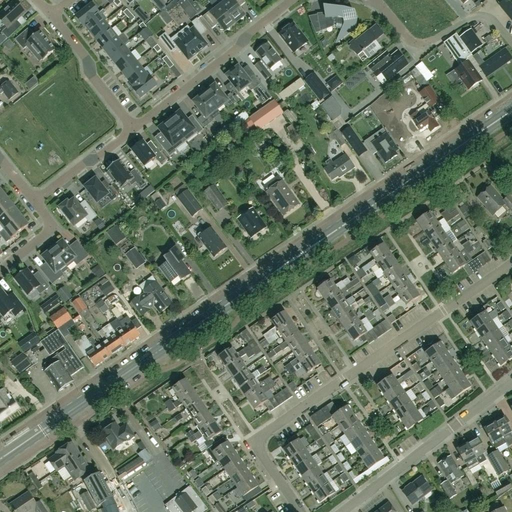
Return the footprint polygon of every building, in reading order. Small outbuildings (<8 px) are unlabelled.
[(182,0),(177,4),(190,21),(197,15),(194,11),(190,6),(186,1),(185,0),(182,0)] [(242,0),(221,0),(218,3),(235,25),(235,24),(240,20),(243,20),(243,17),(245,16),(244,14),(244,11),(241,11),(241,8),(240,7),(245,3),(242,0)] [(511,0),(504,0),(498,5),(511,22),(511,0)] [(16,21),(25,12),(15,1),(0,15),(0,20),(7,28),(2,33),(8,39),(21,26),(16,21)] [(194,11),(199,7),(195,2),(190,6),(194,11)] [(235,25),(218,3),(217,3),(219,4),(202,18),(211,29),(216,26),(217,26),(220,27),(220,30),(223,31),(224,32),(226,31),(229,31),(229,28),(234,24),(235,25)] [(169,13),(174,8),(171,4),(165,8),(169,13)] [(98,14),(92,5),(76,18),(80,23),(81,22),(84,25),(98,14)] [(339,9),(325,8),(326,26),(333,26),(334,21),(332,21),(332,18),(338,17),(338,18),(344,19),(345,24),(335,43),(336,44),(355,28),(356,18),(353,12),(344,9),(343,11),(339,10),(339,9)] [(138,17),(141,21),(146,16),(143,13),(138,17)] [(99,14),(98,14),(84,25),(90,33),(104,22),(98,15),(99,14)] [(187,27),(181,32),(198,53),(201,50),(202,52),(207,48),(206,46),(207,46),(199,36),(206,31),(197,20),(192,23),(195,27),(190,31),(187,27)] [(111,30),(104,22),(90,33),(97,41),(111,30)] [(280,34),(294,53),(308,42),(293,24),(280,34)] [(350,47),(357,57),(362,53),(363,53),(364,53),(368,58),(381,48),(380,48),(379,48),(376,44),(375,45),(374,43),(383,36),(376,26),(368,32),(366,31),(350,44),(351,46),(350,47)] [(141,33),(139,34),(142,38),(145,42),(148,39),(151,37),(152,36),(149,32),(146,28),(144,30),(142,31),(141,33)] [(482,46),(471,29),(459,38),(470,54),(482,46)] [(117,38),(111,30),(97,41),(103,50),(117,38)] [(55,50),(39,32),(31,38),(30,37),(31,36),(26,31),(15,40),(23,50),(29,45),(42,61),(55,50)] [(198,53),(181,32),(170,40),(165,34),(159,39),(171,53),(176,49),(179,52),(180,51),(188,61),(189,60),(190,61),(196,57),(194,56),(198,53)] [(470,54),(459,38),(456,34),(443,43),(460,66),(455,71),(450,74),(459,86),(463,83),(468,90),(482,81),(468,61),(466,62),(465,60),(471,56),(470,54)] [(157,46),(151,37),(148,39),(145,42),(152,50),(156,47),(157,46)] [(123,47),(117,38),(103,50),(109,58),(123,47)] [(8,50),(13,46),(9,41),(4,45),(8,50)] [(269,71),(281,61),(268,44),(264,46),(263,45),(258,49),(259,51),(255,53),(262,62),(261,63),(260,63),(255,67),(265,81),(271,77),(267,71),(268,70),(269,71)] [(130,55),(123,47),(109,58),(116,66),(130,55)] [(479,67),(486,77),(511,59),(505,49),(484,64),(480,67),(479,67)] [(388,59),(384,53),(367,65),(375,76),(380,73),(386,80),(407,65),(397,52),(388,59)] [(136,63),(130,55),(116,66),(122,74),(136,63)] [(136,63),(122,74),(129,82),(143,71),(136,63)] [(416,68),(421,73),(427,68),(423,63),(416,68)] [(261,84),(254,75),(248,80),(238,67),(234,70),(233,69),(226,74),(227,76),(226,77),(239,93),(247,86),(251,91),(261,84)] [(414,114),(410,117),(414,122),(418,128),(422,134),(425,131),(428,129),(429,131),(430,133),(434,130),(439,127),(436,123),(434,120),(437,117),(441,114),(438,110),(435,105),(437,103),(440,101),(431,88),(422,75),(421,75),(419,72),(416,68),(413,71),(410,73),(417,82),(423,91),(421,92),(419,94),(423,99),(426,104),(422,108),(417,111),(418,112),(414,114)] [(353,77),(358,83),(366,76),(361,70),(353,77)] [(143,71),(129,82),(134,89),(133,90),(134,91),(150,78),(149,77),(148,78),(143,71)] [(29,79),(33,85),(42,79),(38,72),(29,79)] [(314,74),(305,81),(320,100),(329,94),(314,74)] [(150,78),(134,91),(140,99),(156,86),(150,78)] [(0,94),(3,93),(9,100),(18,93),(9,81),(0,88),(1,90),(0,91),(0,94)] [(127,97),(132,90),(123,84),(118,90),(127,97)] [(217,110),(224,105),(228,110),(237,102),(230,94),(225,98),(215,85),(211,89),(209,87),(203,93),(217,110)] [(217,110),(203,93),(196,98),(197,99),(193,103),(203,115),(197,120),(204,128),(214,121),(213,120),(220,114),(217,110)] [(384,93),(373,101),(378,108),(389,101),(384,93)] [(332,97),(320,106),(332,121),(339,116),(340,108),(332,97)] [(254,135),(283,114),(275,102),(243,124),(246,127),(247,126),(254,135)] [(309,107),(313,112),(320,106),(316,102),(309,107)] [(172,119),(170,121),(189,145),(199,137),(200,138),(206,133),(194,119),(189,123),(180,112),(178,114),(177,113),(171,118),(172,119)] [(328,134),(336,129),(327,115),(317,122),(321,128),(323,127),(328,134)] [(189,145),(170,121),(167,123),(166,121),(160,126),(161,128),(158,130),(167,141),(160,146),(172,161),(179,155),(178,153),(189,145)] [(336,129),(328,134),(329,135),(328,136),(332,142),(335,140),(340,148),(346,144),(336,129)] [(360,145),(348,129),(342,133),(353,150),(360,145)] [(373,136),(364,143),(373,155),(377,152),(385,164),(390,160),(397,156),(395,153),(398,151),(386,134),(377,141),(373,136)] [(137,146),(131,151),(138,159),(144,167),(150,162),(155,158),(149,149),(143,142),(137,146)] [(308,159),(315,154),(312,149),(304,154),(308,159)] [(325,163),(328,167),(324,170),(332,181),(343,174),(343,175),(354,168),(345,155),(333,164),(330,159),(325,163)] [(107,170),(106,171),(107,171),(121,188),(121,189),(122,189),(129,183),(131,186),(135,183),(141,190),(147,186),(134,170),(129,174),(128,172),(128,171),(127,172),(125,169),(125,168),(124,168),(119,161),(120,161),(119,160),(119,161),(107,170)] [(262,188),(266,192),(283,216),(299,205),(282,181),(278,176),(262,188)] [(95,179),(85,188),(97,203),(108,195),(95,179)] [(229,205),(215,185),(204,193),(205,194),(203,195),(207,202),(209,200),(218,213),(229,205)] [(142,193),(146,198),(154,192),(150,186),(142,193)] [(505,205),(511,213),(511,212),(511,200),(508,197),(503,202),(489,187),(477,198),(486,208),(485,208),(492,216),(505,205)] [(192,218),(203,210),(188,191),(178,199),(192,218)] [(468,198),(463,203),(470,210),(475,205),(468,198)] [(0,218),(14,208),(7,199),(0,204),(0,218)] [(74,227),(85,218),(89,222),(96,216),(85,201),(79,206),(74,199),(69,203),(67,201),(59,208),(60,209),(59,211),(63,216),(65,215),(74,227)] [(166,206),(161,199),(155,204),(160,211),(166,206)] [(466,207),(460,211),(466,219),(471,215),(466,207)] [(14,208),(0,218),(0,223),(4,230),(21,217),(14,208)] [(253,209),(237,220),(251,239),(266,228),(253,209)] [(456,210),(449,215),(443,219),(447,224),(459,215),(456,210)] [(449,215),(446,211),(440,215),(443,219),(449,215)] [(430,213),(416,222),(424,233),(437,224),(438,223),(435,218),(434,219),(430,213)] [(0,233),(0,236),(6,244),(28,226),(21,217),(4,230),(0,233)] [(469,228),(464,221),(458,225),(462,231),(464,231),(469,228)] [(437,224),(424,233),(431,243),(444,234),(440,228),(441,227),(438,223),(437,224)] [(479,235),(484,232),(480,225),(479,226),(475,229),(479,235)] [(107,233),(114,243),(124,235),(117,226),(107,233)] [(211,228),(199,238),(214,258),(226,248),(211,228)] [(444,234),(431,243),(438,254),(451,244),(457,240),(450,230),(444,234)] [(494,246),(489,239),(482,244),(487,251),(494,246)] [(54,247),(52,249),(66,266),(67,268),(74,262),(77,265),(88,256),(77,242),(69,249),(62,241),(60,242),(59,241),(53,246),(54,247)] [(465,251),(471,246),(468,242),(462,246),(465,251)] [(451,244),(438,254),(445,264),(458,255),(460,254),(457,250),(455,251),(451,245),(451,244)] [(359,277),(391,255),(384,245),(370,254),(374,260),(362,269),(363,270),(357,274),(359,277)] [(146,263),(135,248),(125,256),(136,270),(146,263)] [(66,266),(52,249),(50,251),(49,249),(43,254),(44,256),(42,257),(49,266),(43,272),(52,284),(63,275),(60,271),(66,266)] [(168,263),(160,269),(170,283),(178,277),(181,281),(190,275),(181,262),(184,260),(175,249),(165,256),(166,258),(165,259),(168,263)] [(480,255),(486,264),(491,261),(485,252),(480,255)] [(445,264),(452,275),(462,268),(465,265),(461,259),(463,258),(460,254),(458,255),(445,264)] [(398,266),(391,255),(359,277),(361,280),(367,276),(368,278),(374,273),(371,269),(378,264),(385,275),(398,266)] [(486,264),(480,255),(476,258),(482,267),(486,264)] [(476,258),(471,261),(477,270),(482,267),(476,258)] [(471,261),(467,264),(473,273),(477,270),(471,261)] [(465,265),(462,268),(468,277),(473,273),(467,264),(465,265)] [(104,274),(99,266),(92,271),(98,279),(104,274)] [(398,266),(385,275),(392,285),(405,276),(398,266)] [(15,279),(28,296),(36,290),(40,294),(49,287),(41,277),(36,281),(26,269),(15,279)] [(412,286),(405,276),(392,285),(399,296),(412,286)] [(331,280),(328,283),(326,281),(325,281),(318,285),(318,287),(319,289),(317,290),(325,300),(340,290),(350,283),(347,279),(342,282),(342,281),(335,286),(331,280)] [(381,284),(378,279),(372,283),(375,288),(381,284)] [(114,290),(109,282),(100,288),(105,297),(114,290)] [(151,310),(155,306),(160,313),(171,304),(161,290),(155,283),(143,292),(144,294),(140,296),(139,295),(130,302),(142,318),(151,311),(151,310)] [(354,287),(350,283),(344,287),(347,292),(354,287)] [(412,286),(399,296),(406,306),(420,297),(412,286)] [(10,298),(8,298),(1,290),(0,290),(0,313),(3,318),(11,312),(15,317),(25,309),(13,294),(12,294),(13,296),(10,298)] [(340,290),(325,300),(332,311),(330,312),(345,302),(341,296),(343,295),(340,290)] [(69,294),(62,299),(65,303),(72,298),(69,294)] [(57,296),(40,308),(45,314),(61,302),(57,296)] [(110,309),(111,311),(114,309),(112,305),(115,302),(116,304),(119,302),(124,307),(125,306),(119,298),(117,296),(114,296),(107,300),(108,300),(105,302),(110,309)] [(387,304),(392,300),(389,296),(383,300),(387,304)] [(349,307),(345,302),(330,312),(334,318),(336,317),(339,322),(353,312),(365,304),(372,300),(370,297),(363,302),(362,300),(356,304),(355,303),(349,307)] [(72,304),(79,315),(87,309),(80,299),(72,304)] [(395,305),(392,300),(387,304),(389,309),(395,305)] [(100,311),(105,307),(101,301),(96,305),(100,311)] [(496,305),(501,312),(505,309),(500,303),(496,305)] [(57,330),(58,329),(72,320),(64,308),(50,319),(57,330)] [(366,318),(372,314),(369,310),(363,314),(366,318)] [(511,318),(507,311),(502,314),(507,321),(511,318)] [(115,316),(117,320),(132,342),(140,337),(140,336),(136,331),(141,327),(136,319),(132,322),(128,317),(124,320),(122,317),(122,316),(120,312),(115,316)] [(273,318),(274,319),(271,321),(275,328),(263,336),(266,341),(292,323),(285,312),(283,313),(282,312),(280,312),(273,316),(273,318)] [(353,312),(339,322),(346,332),(360,323),(353,312)] [(476,332),(491,321),(485,312),(470,323),(476,332)] [(375,319),(372,314),(366,318),(369,323),(375,319)] [(81,320),(78,315),(72,320),(75,324),(81,320)] [(117,329),(114,331),(116,335),(125,347),(132,342),(117,320),(113,323),(117,329)] [(381,324),(387,332),(391,329),(385,321),(381,324)] [(491,321),(476,332),(482,340),(497,330),(491,321)] [(292,323),(278,332),(281,336),(285,342),(286,343),(299,333),(292,323)] [(367,333),(360,323),(346,332),(353,342),(360,338),(363,336),(367,333)] [(387,332),(381,324),(376,327),(382,336),(387,332)] [(102,330),(117,352),(125,347),(116,335),(114,331),(110,325),(102,330)] [(376,327),(372,330),(378,338),(382,336),(376,327)] [(58,329),(57,330),(58,331),(40,343),(40,344),(37,346),(41,352),(44,349),(50,357),(64,347),(66,350),(55,357),(44,365),(48,370),(45,372),(58,392),(73,382),(70,377),(84,368),(65,341),(62,336),(63,336),(58,329)] [(110,357),(117,352),(102,330),(98,333),(104,341),(106,340),(107,341),(101,345),(110,357)] [(247,330),(240,334),(244,339),(250,335),(247,330)] [(372,330),(368,333),(373,341),(378,338),(372,330)] [(497,330),(482,340),(488,349),(503,339),(497,330)] [(286,343),(285,342),(273,351),(276,355),(288,347),(293,353),(306,344),(299,333),(286,343)] [(367,333),(363,336),(366,341),(369,345),(373,341),(368,333),(367,333)] [(26,340),(31,348),(40,342),(34,334),(26,340)] [(87,356),(93,365),(95,368),(102,362),(87,341),(84,336),(75,343),(85,358),(87,356)] [(269,345),(275,341),(272,336),(266,341),(269,345)] [(92,337),(87,341),(102,362),(110,357),(101,345),(96,348),(95,347),(97,345),(92,337)] [(503,339),(488,349),(494,358),(509,347),(503,339)] [(248,346),(238,354),(237,353),(236,354),(232,348),(218,357),(225,368),(240,358),(241,358),(243,357),(252,350),(252,351),(258,347),(254,340),(247,345),(248,346)] [(431,363),(446,352),(440,343),(435,347),(429,351),(425,354),(431,363)] [(306,344),(293,353),(297,359),(285,367),(288,372),(313,354),(306,344)] [(511,358),(511,351),(509,347),(494,358),(500,367),(511,358)] [(255,355),(252,351),(252,350),(243,357),(244,359),(247,356),(249,359),(255,355)] [(38,363),(30,351),(25,354),(33,366),(38,363)] [(452,361),(446,352),(431,363),(437,371),(452,361)] [(22,354),(10,363),(19,374),(31,365),(22,354)] [(313,354),(288,372),(291,376),(303,368),(307,374),(321,365),(313,354)] [(243,362),(241,358),(240,358),(225,368),(233,379),(246,369),(242,363),(243,362)] [(452,361),(437,371),(443,380),(458,369),(452,361)] [(412,367),(416,373),(421,370),(416,364),(412,367)] [(260,376),(266,372),(263,367),(257,371),(260,376)] [(250,376),(246,369),(233,379),(240,389),(255,379),(252,375),(250,376)] [(464,378),(458,369),(443,380),(449,389),(456,383),(464,378)] [(393,376),(377,386),(383,395),(399,385),(409,378),(414,375),(411,370),(396,380),(393,376)] [(418,375),(422,382),(428,378),(424,371),(418,375)] [(409,378),(414,385),(418,381),(414,375),(409,378)] [(256,379),(255,379),(240,389),(247,400),(273,382),(270,377),(259,384),(256,379)] [(467,383),(464,378),(456,383),(449,389),(445,392),(451,401),(470,387),(467,383)] [(177,402),(193,391),(186,380),(172,389),(177,395),(175,396),(178,401),(177,402)] [(424,384),(428,390),(433,387),(428,381),(424,384)] [(273,382),(247,400),(254,410),(264,403),(267,401),(263,395),(276,386),(273,382)] [(424,390),(420,383),(415,387),(420,393),(424,390)] [(399,385),(383,395),(389,404),(405,393),(399,385)] [(282,391),(288,400),(293,397),(286,388),(282,391)] [(4,389),(0,391),(0,421),(0,422),(19,408),(4,389)] [(430,393),(434,399),(438,396),(434,390),(430,393)] [(173,404),(167,408),(170,413),(183,404),(187,410),(200,401),(193,391),(177,402),(173,404)] [(282,391),(277,394),(284,403),(288,400),(282,391)] [(430,399),(426,392),(415,400),(417,402),(423,398),(426,402),(430,399)] [(411,402),(405,393),(389,404),(395,413),(411,402)] [(277,394),(273,397),(279,406),(284,403),(277,394)] [(273,397),(268,400),(274,409),(279,406),(273,397)] [(167,408),(173,404),(170,399),(164,404),(167,408)] [(436,401),(440,408),(444,405),(440,399),(436,401)] [(268,400),(267,401),(264,403),(270,412),(274,409),(268,400)] [(200,401),(187,410),(185,411),(188,416),(189,415),(194,421),(207,411),(200,401)] [(436,408),(432,401),(427,404),(432,411),(436,408)] [(354,402),(339,413),(333,417),(332,417),(338,426),(354,416),(360,411),(354,402)] [(417,411),(411,402),(395,413),(401,421),(417,411)] [(332,403),(326,407),(333,417),(339,413),(332,403)] [(333,417),(326,407),(321,410),(328,420),(332,417),(333,417)] [(328,420),(321,410),(316,414),(322,424),(328,420)] [(198,427),(196,428),(199,432),(214,422),(207,411),(194,421),(198,427)] [(417,411),(401,421),(407,430),(423,420),(417,411)] [(172,427),(183,419),(180,414),(169,422),(172,427)] [(322,424),(316,414),(310,418),(317,428),(322,424)] [(354,416),(338,426),(344,435),(360,424),(354,416)] [(495,423),(506,444),(511,440),(511,437),(510,433),(511,432),(511,430),(505,418),(495,423)] [(160,428),(156,421),(150,425),(154,432),(160,428)] [(194,436),(188,440),(191,444),(197,440),(199,441),(202,438),(202,437),(206,442),(204,443),(208,449),(219,442),(215,437),(222,432),(214,422),(199,432),(194,436)] [(506,444),(495,423),(484,430),(492,444),(495,450),(506,444)] [(115,424),(102,432),(114,450),(134,436),(126,426),(120,430),(115,424)] [(365,433),(360,424),(344,435),(350,443),(365,433)] [(327,434),(323,427),(318,430),(323,437),(327,434)] [(185,435),(188,440),(194,436),(191,431),(185,435)] [(320,438),(316,432),(311,436),(315,442),(320,438)] [(371,442),(365,433),(350,443),(356,452),(371,442)] [(324,439),(329,446),(333,443),(329,436),(324,439)] [(325,445),(320,439),(316,442),(320,448),(325,445)] [(467,445),(479,465),(487,461),(483,454),(485,453),(477,439),(467,445)] [(289,460),(305,449),(298,440),(283,451),(289,460)] [(219,462),(235,452),(228,442),(213,453),(219,462)] [(377,450),(371,442),(356,452),(362,461),(377,450)] [(57,455),(49,461),(56,471),(65,466),(72,477),(75,474),(78,478),(90,470),(72,443),(56,453),(57,455)] [(340,451),(335,444),(330,448),(335,454),(340,451)] [(479,465),(467,445),(456,451),(464,465),(465,464),(467,468),(463,470),(474,491),(476,490),(475,489),(479,487),(470,471),(479,465)] [(331,454),(327,448),(322,451),(327,457),(331,454)] [(153,461),(145,449),(138,454),(146,466),(153,461)] [(310,458),(305,449),(289,460),(295,469),(310,458)] [(384,459),(377,450),(362,461),(369,470),(384,459)] [(492,454),(503,474),(504,474),(506,477),(507,476),(505,473),(508,471),(503,463),(504,462),(497,451),(492,454)] [(240,460),(235,452),(219,462),(225,471),(240,460)] [(345,460),(340,453),(336,457),(341,464),(345,460)] [(503,474),(492,454),(487,457),(499,477),(503,474)] [(328,459),(332,466),(337,463),(332,456),(328,459)] [(463,477),(450,456),(438,464),(451,484),(463,477)] [(140,457),(116,473),(120,480),(144,464),(140,457)] [(316,467),(310,458),(295,469),(301,477),(316,467)] [(240,460),(225,471),(231,480),(246,469),(240,460)] [(352,469),(347,462),(342,465),(347,472),(352,469)] [(196,465),(192,468),(196,475),(201,472),(196,465)] [(343,471),(338,465),(334,468),(338,474),(343,471)] [(322,475),(316,467),(301,477),(307,486),(322,475)] [(246,469),(231,480),(237,488),(252,478),(246,469)] [(198,477),(193,470),(188,473),(193,480),(198,477)] [(357,478),(353,471),(348,474),(353,481),(357,478)] [(118,511),(116,505),(100,474),(84,482),(98,507),(102,505),(104,509),(102,510),(102,511),(118,511)] [(349,480),(344,474),(340,476),(345,483),(349,480)] [(322,475),(307,486),(313,495),(328,484),(322,475)] [(259,487),(252,478),(237,488),(243,497),(259,487)] [(403,492),(413,505),(431,491),(421,478),(403,492)] [(204,485),(199,479),(195,482),(200,488),(204,485)] [(42,487),(37,480),(33,483),(38,490),(42,487)] [(76,482),(80,491),(85,489),(82,480),(76,482)] [(440,485),(446,494),(449,500),(456,495),(448,481),(440,485)] [(511,488),(509,482),(494,491),(498,499),(511,488)] [(334,493),(328,484),(313,495),(319,504),(334,493)] [(189,487),(166,505),(171,511),(203,511),(207,510),(189,487)] [(211,494),(206,487),(201,490),(206,497),(211,494)] [(80,496),(88,511),(90,511),(97,509),(88,492),(80,496)] [(47,511),(40,501),(35,505),(28,493),(10,505),(14,511),(31,511),(34,511),(47,511)] [(58,501),(64,499),(61,493),(55,496),(58,501)] [(217,502),(212,495),(208,499),(213,505),(217,502)] [(249,510),(255,506),(252,501),(246,506),(249,510)] [(225,511),(219,503),(214,508),(217,511),(225,511)]
